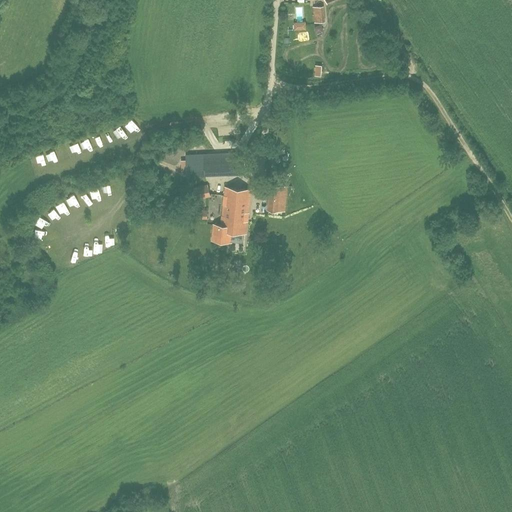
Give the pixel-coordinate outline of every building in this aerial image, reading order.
[(296,23),(296,30),(308,29),(307,22),(296,23)] [(188,176),(245,173),(244,153),(187,156),(188,176)] [(197,200),(211,197),(208,185),(194,188),(197,200)] [(287,188),(270,186),(267,210),(285,212),(287,188)] [(246,233),(250,190),(226,188),(222,225),(214,225),(213,240),(231,242),(232,231),(246,233)] [(208,220),(208,210),(191,210),(191,220),(208,220)] [(170,221),(147,226),(148,233),(172,228),(170,221)] [(195,235),(204,235),(204,224),(196,224),(195,235)]
